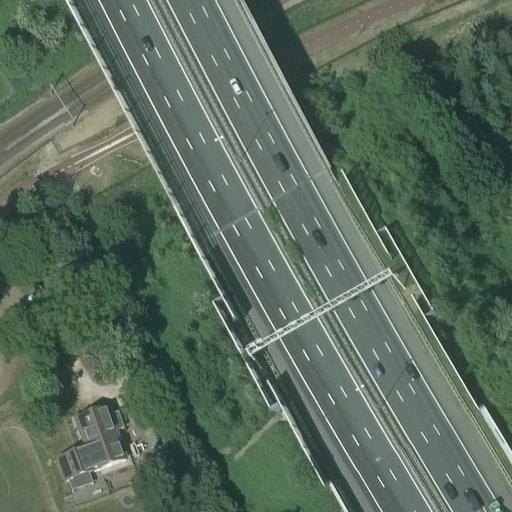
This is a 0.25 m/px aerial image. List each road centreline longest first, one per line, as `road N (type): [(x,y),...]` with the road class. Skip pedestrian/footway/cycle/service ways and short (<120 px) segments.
road 1 (motorway): [(471,511),(391,382),(195,0)]
road 2 (motorway): [(118,0),(394,511)]
road 3 (track): [(232,511),(56,175)]
